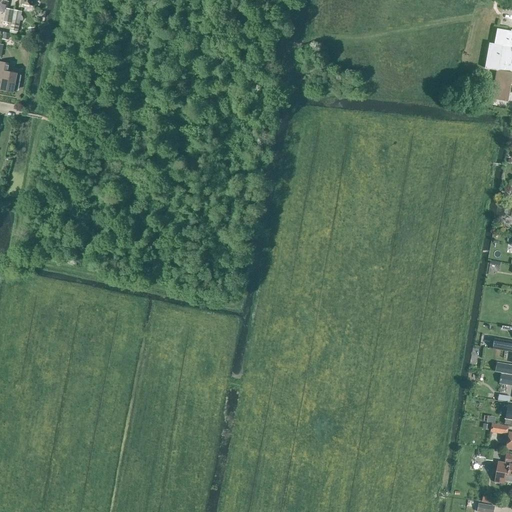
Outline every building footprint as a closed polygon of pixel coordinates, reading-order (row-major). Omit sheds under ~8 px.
[(11,24),(13,10),(6,9),(4,22),(11,24)] [(13,10),(11,24),(12,23),(10,33),(16,35),(16,32),(17,32),(21,12),(14,11),(13,10)] [(497,71),(491,99),(508,102),(511,83),(511,30),(510,31),(497,29),(494,44),(489,43),(484,69),(497,71)] [(13,90),(18,91),(21,76),(16,75),(16,74),(8,72),(10,65),(0,62),(0,81),(2,82),(0,90),(13,93),(13,90)] [(492,348),(511,351),(511,342),(494,339),(492,348)] [(511,365),(497,363),(495,372),(511,375),(511,365)] [(511,386),(511,375),(501,374),(499,384),(511,386)] [(498,409),(506,410),(508,402),(499,401),(498,409)] [(507,435),(508,427),(492,424),(491,432),(507,435)] [(492,461),(493,450),(488,449),(478,448),(477,457),(486,459),(486,460),(492,461)] [(511,455),(506,454),(505,463),(498,461),(494,482),(503,483),(504,480),(508,481),(511,479),(511,455)]
